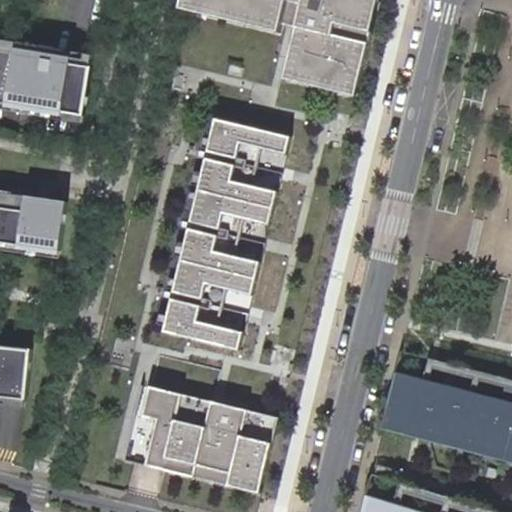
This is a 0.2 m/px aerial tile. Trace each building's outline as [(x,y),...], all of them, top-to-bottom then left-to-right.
[(203,0),(276,16),(279,0),(296,0),(282,64),(355,81),(373,0),(203,0)] [(91,74),(15,59),(6,107),(83,122),(91,74)] [(283,150),(287,132),(211,114),(204,148),(215,150),(214,157),(203,154),(187,219),(199,221),(198,227),(186,224),(171,289),(182,291),(181,298),(170,295),(162,328),(238,346),(242,328),(217,322),(225,286),(251,291),(258,257),(233,251),(241,214),(267,220),(274,187),(249,181),(257,144),(283,150)] [(0,246),(57,256),(64,207),(24,201),(23,215),(0,211),(0,246)] [(0,401),(22,404),(28,355),(0,351),(0,401)] [(511,403),(396,373),(382,425),(511,459),(511,403)] [(262,487),(279,412),(150,382),(143,412),(135,410),(125,456),(135,458),(138,446),(167,453),(165,465),(262,487)] [(418,511),(364,496),(358,511),(418,511)]
